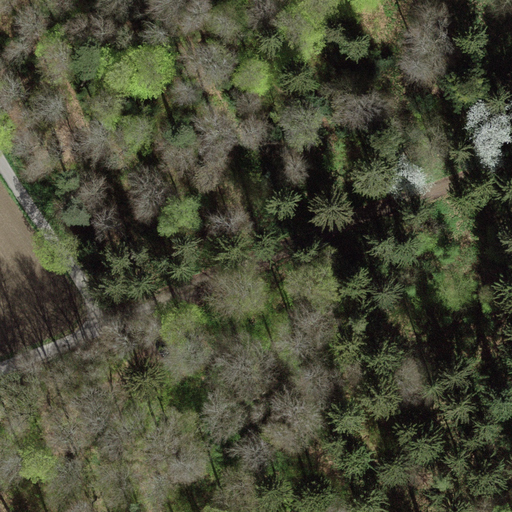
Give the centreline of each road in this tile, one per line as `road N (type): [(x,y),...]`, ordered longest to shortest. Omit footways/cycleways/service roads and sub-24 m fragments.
road 1 (track): [(105,325),(425,189),(511,162)]
road 2 (track): [(0,149),(105,325),(0,366)]
